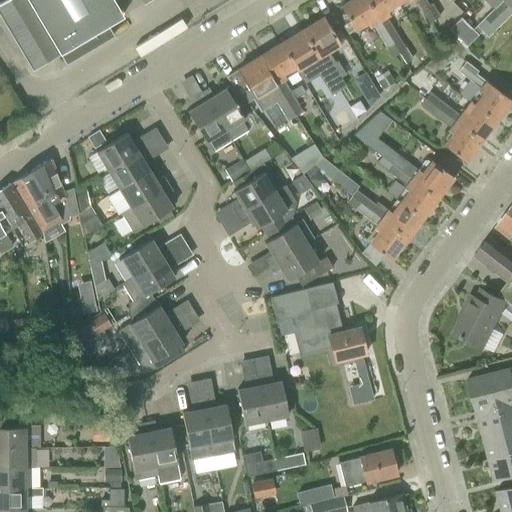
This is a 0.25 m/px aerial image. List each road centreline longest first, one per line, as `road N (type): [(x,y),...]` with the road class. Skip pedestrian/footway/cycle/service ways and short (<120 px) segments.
road 1 (residential): [(450,511),(412,352),(414,316),(427,284),(511,171)]
road 2 (residential): [(221,265),(199,228),(211,188),(143,81)]
road 3 (residential): [(0,168),(143,81)]
road 4 (residential): [(143,81),(277,0)]
road 5 (residential): [(118,394),(149,388),(228,346)]
